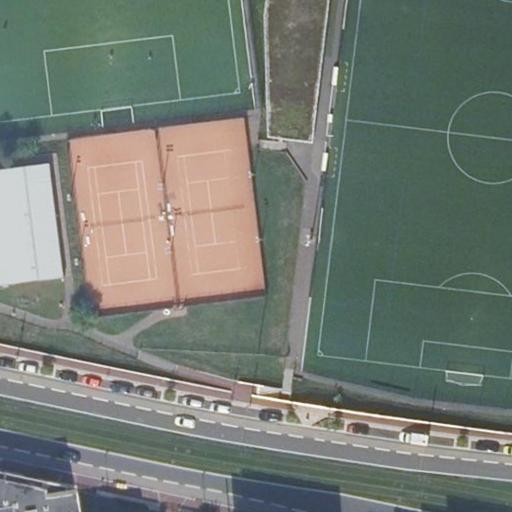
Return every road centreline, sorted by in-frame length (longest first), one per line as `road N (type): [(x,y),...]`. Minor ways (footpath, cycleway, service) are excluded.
road 1 (primary): [(511,467),(392,455),(0,382)]
road 2 (primary): [(0,438),(353,511)]
